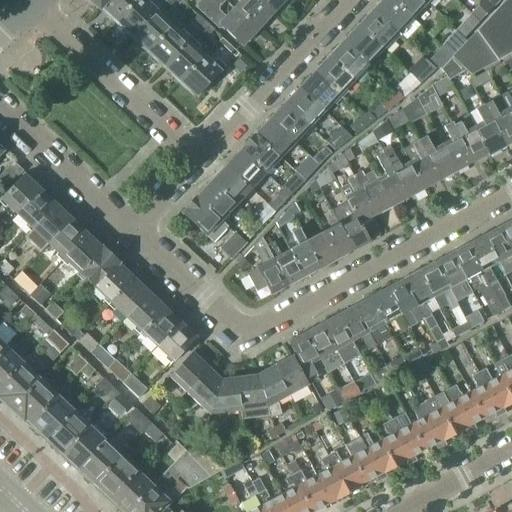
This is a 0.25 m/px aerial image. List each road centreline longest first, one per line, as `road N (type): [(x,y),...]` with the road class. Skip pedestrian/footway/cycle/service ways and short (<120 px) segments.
road 1 (residential): [(511,196),(246,336),(132,232)]
road 2 (residential): [(212,145),(58,0)]
road 3 (residential): [(212,145),(349,0)]
road 4 (residential): [(132,232),(0,103)]
road 5 (residential): [(404,511),(511,453)]
